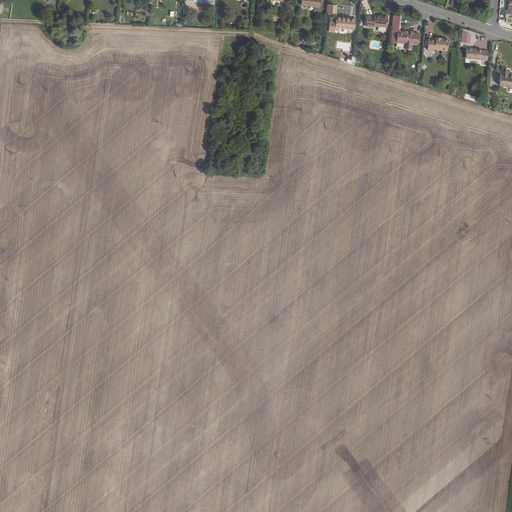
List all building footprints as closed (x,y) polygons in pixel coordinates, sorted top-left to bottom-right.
[(327,3),(327,13),(337,13),(338,4),(327,3)] [(355,20),(356,16),(338,15),(337,20),(331,19),(329,29),(336,30),(336,25),(355,27),(355,25),(357,25),(357,20),(355,20)] [(388,25),(389,15),(383,15),(383,16),(368,15),(367,24),(375,25),(375,23),(380,24),(379,26),(378,28),(379,29),(381,30),(381,28),(387,29),(387,24),(388,25)] [(419,42),(420,30),(415,30),(415,28),(409,28),(409,30),(405,30),(398,29),(398,39),(406,40),(405,45),(413,46),(414,41),(419,42)] [(470,42),(471,32),(462,32),(461,42),(470,42)] [(427,50),(447,51),(448,40),(428,38),(427,50)] [(483,66),(484,56),(462,53),(460,63),(462,63),(470,65),(483,66)] [(511,91),(511,76),(506,75),(506,71),(499,69),(496,86),(507,88),(507,90),(511,91)]
